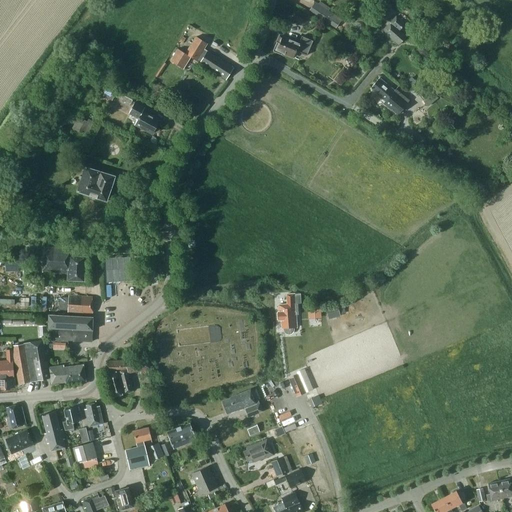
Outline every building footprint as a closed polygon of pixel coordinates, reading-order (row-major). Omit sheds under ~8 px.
[(317,6),(312,13),(336,29),(340,22),(317,6)] [(404,25),(395,17),(382,32),(388,37),(389,36),(398,45),(406,37),(399,31),(404,25)] [(298,44),(279,36),(273,51),(281,55),(282,53),(293,58),(296,51),(307,55),(313,41),(301,36),(298,44)] [(185,54),(190,57),(226,80),(233,68),(203,49),(207,44),(196,37),(185,54)] [(348,42),(345,46),(353,51),(355,48),(348,42)] [(183,69),(190,57),(185,54),(177,49),(170,61),(183,69)] [(416,82),(411,77),(407,82),(412,87),(416,82)] [(395,89),(394,91),(383,81),(382,83),(378,79),(370,89),(379,96),(379,99),(384,103),(383,104),(391,110),(397,115),(409,100),(395,89)] [(438,98),(425,82),(415,91),(428,106),(438,98)] [(438,96),(444,91),(438,83),(431,88),(438,96)] [(103,97),(112,101),(115,96),(111,94),(113,90),(107,88),(103,97)] [(121,102),(129,106),(134,98),(120,91),(117,96),(122,99),(121,102)] [(144,108),(134,103),(129,113),(138,118),(134,125),(152,134),(159,121),(142,112),(144,108)] [(77,117),(71,128),(83,135),(85,132),(89,133),(94,122),(88,119),(87,122),(77,117)] [(422,140),(411,132),(404,142),(416,150),(422,140)] [(115,176),(85,167),(77,192),(106,202),(115,176)] [(70,248),(44,247),(42,272),(68,274),(67,280),(84,281),(85,257),(69,256),(70,248)] [(131,281),(130,257),(105,258),(107,282),(131,281)] [(4,261),(4,263),(4,269),(4,270),(19,270),(19,261),(4,261)] [(281,320),(282,328),(283,328),(283,330),(284,331),(284,332),(285,333),(286,333),(287,334),(288,334),(289,334),(290,334),(291,334),(292,333),(293,332),(293,331),(294,330),(294,329),(294,327),(297,327),(296,315),(298,314),(297,304),(295,304),(294,294),(286,294),(287,304),(278,305),(278,312),(277,312),(278,320),(281,320)] [(92,297),(68,296),(68,298),(60,297),(60,308),(68,309),(67,312),(92,314),(92,297)] [(320,306),(307,307),(308,319),(321,318),(320,306)] [(329,319),(340,315),(338,309),(327,313),(329,319)] [(68,341),(92,342),(92,330),(92,317),(48,315),(48,335),(48,341),(68,342),(68,341)] [(209,326),(212,341),(222,340),(220,324),(209,326)] [(63,366),(48,368),(44,340),(14,345),(14,356),(18,383),(50,378),(51,385),(65,383),(66,384),(85,381),(83,365),(63,368),(63,366)] [(15,387),(12,349),(6,350),(7,361),(0,360),(0,385),(0,386),(1,389),(10,388),(10,387),(15,387)] [(140,371),(141,375),(152,372),(149,360),(105,361),(107,374),(105,375),(111,397),(133,391),(128,373),(140,371)] [(296,396),(307,392),(312,389),(304,369),(296,372),(297,375),(289,378),(296,396)] [(244,408),(245,409),(245,408),(248,416),(263,410),(259,400),(255,401),(250,390),(229,398),(230,399),(222,402),(226,414),(237,410),(238,410),(244,408)] [(99,406),(96,407),(95,403),(86,405),(87,409),(84,409),(88,427),(103,424),(99,406)] [(18,407),(17,405),(6,407),(9,417),(6,417),(9,429),(26,425),(21,407),(18,407)] [(79,422),(75,407),(64,410),(67,424),(63,425),(65,431),(74,429),(72,423),(79,422)] [(60,430),(55,412),(42,415),(47,433),(44,434),(47,444),(49,443),(51,451),(64,448),(62,440),(64,439),(62,429),(60,430)] [(281,419),(282,427),(274,429),(276,435),(296,431),(293,416),(281,419)] [(196,440),(189,423),(167,432),(173,449),(196,440)] [(151,439),(148,427),(133,431),(137,448),(125,450),(129,470),(149,465),(143,441),(151,439)] [(89,440),(87,433),(86,428),(79,429),(82,443),(89,441),(89,440)] [(12,454),(33,445),(27,430),(5,439),(12,454)] [(253,459),(254,462),(273,455),(267,440),(246,448),(247,450),(243,451),(247,461),(253,459)] [(96,458),(96,457),(92,442),(73,448),(77,463),(96,458)] [(162,446),(166,457),(172,455),(168,444),(162,446)] [(66,458),(72,456),(70,448),(63,450),(66,458)] [(271,462),(276,478),(292,472),(286,457),(271,462)] [(196,484),(212,477),(208,466),(191,474),(196,484)] [(284,476),(290,489),(306,482),(300,469),(284,476)] [(212,477),(196,484),(201,495),(217,488),(212,477)] [(498,481),(502,498),(511,496),(511,488),(511,489),(509,479),(498,481)] [(76,481),(69,484),(71,489),(78,488),(76,481)] [(487,502),(502,498),(498,481),(488,484),(490,494),(486,495),(487,502)] [(133,507),(128,487),(115,491),(120,510),(133,507)] [(476,490),(478,502),(485,501),(482,489),(476,490)] [(449,509),(450,508),(458,504),(462,511),(466,509),(462,501),(462,502),(456,491),(443,497),(449,509)] [(177,492),(171,494),(173,503),(179,501),(177,492)] [(302,511),(294,493),(282,498),(283,503),(273,507),(275,511),(302,511)] [(109,505),(104,496),(95,500),(94,497),(82,502),(84,508),(86,508),(87,511),(100,511),(99,509),(109,505)] [(452,511),(450,508),(449,509),(443,497),(430,504),(434,511),(443,511),(446,511),(452,511)] [(32,511),(38,510),(34,499),(20,503),(22,511),(32,511)] [(65,511),(62,502),(42,508),(43,511),(65,511)] [(147,503),(140,505),(143,511),(149,510),(147,503)]
